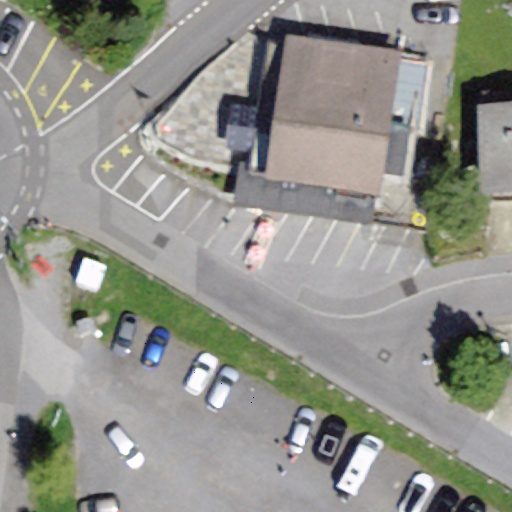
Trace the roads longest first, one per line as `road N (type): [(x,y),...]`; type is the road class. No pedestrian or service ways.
road 1 (residential): [(342,356),(0,169)]
road 2 (residential): [(0,167),(244,0)]
road 3 (residential): [(511,455),(342,356)]
road 4 (residential): [(511,287),(342,356)]
road 5 (residential): [(0,311),(13,346),(0,444)]
